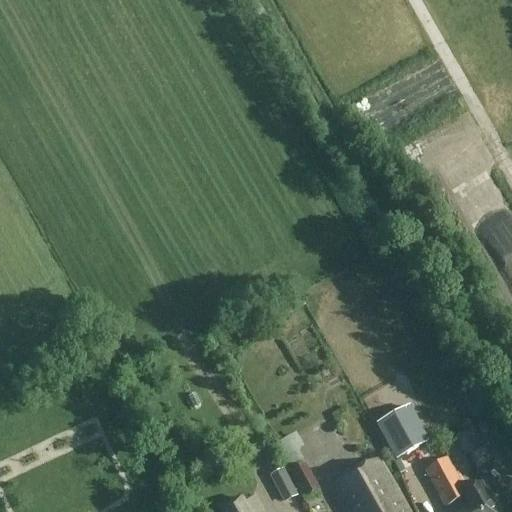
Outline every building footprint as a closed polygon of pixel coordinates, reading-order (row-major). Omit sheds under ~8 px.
[(419,436),(427,450),(441,442),(432,428),(419,436)] [(393,445),(399,461),(418,453),(412,438),(393,445)] [(476,469),(485,464),(479,451),(470,456),(476,469)] [(493,511),(492,509),(494,507),(481,484),(465,493),(447,461),(425,473),(445,508),(462,498),(468,509),(463,511),(493,511)] [(406,511),(378,462),(331,488),(344,511),(406,511)] [(306,467),(292,474),(304,499),(318,491),(306,467)] [(270,478),(283,505),(297,497),(284,471),(270,478)] [(218,511),(250,511),(242,495),(217,509),(218,511)]
